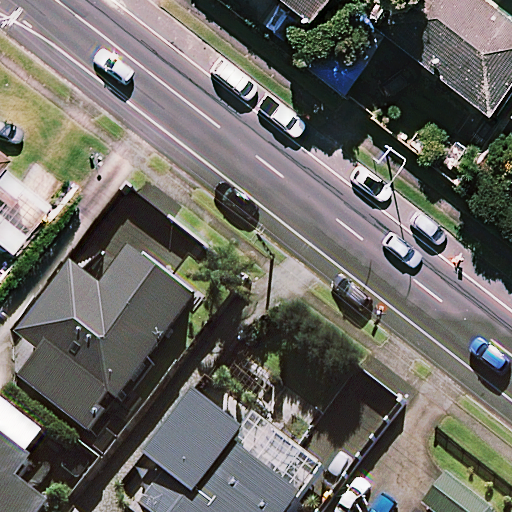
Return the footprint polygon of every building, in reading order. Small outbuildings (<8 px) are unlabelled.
[(310,0),(289,0),(302,10),(310,0)] [(511,72),(511,17),(490,0),(383,0),(371,15),(484,107),(511,72)] [(24,181),(0,162),(0,248),(9,255),(63,186),(37,165),(24,181)] [(113,292),(81,267),(27,337),(51,356),(30,382),(99,436),(205,302),(143,254),(113,292)] [(271,441),(207,393),(157,460),(175,474),(150,507),(156,511),(300,511),(331,471),(278,431),(271,441)] [(51,511),(73,483),(0,427),(0,511),(51,511)]
